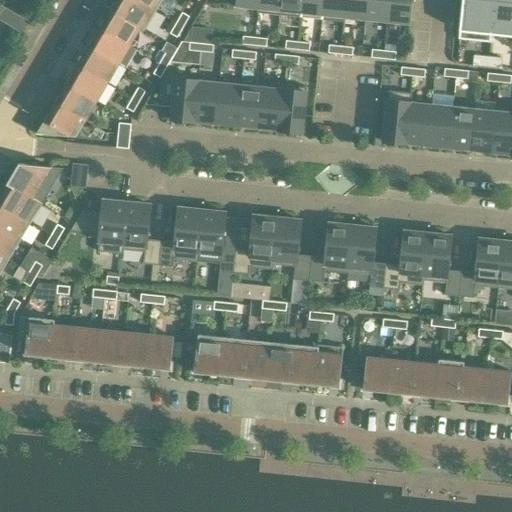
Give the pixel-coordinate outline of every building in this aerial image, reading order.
[(58,0),(46,16),(55,22),(69,2),(66,0),(58,0)] [(156,12),(136,0),(115,0),(110,9),(146,30),(156,12)] [(136,0),(156,12),(162,0),(136,0)] [(257,8),(257,0),(236,0),(235,6),(257,8)] [(256,13),(279,15),(280,0),(257,0),(257,8),(256,13)] [(301,17),(302,13),(303,0),(280,0),(279,15),(301,17)] [(322,0),(303,0),(302,13),(321,15),(322,0)] [(346,0),(322,0),(321,15),(320,19),(344,22),(345,17),(346,0)] [(346,0),(345,17),(366,19),(368,0),(346,0)] [(368,0),(366,19),(388,22),(390,0),(368,0)] [(390,0),(388,22),(409,24),(411,0),(390,0)] [(489,43),(493,0),(492,0),(493,0),(488,0),(462,0),(458,40),(489,43)] [(491,33),(511,34),(511,2),(495,1),(494,0),(493,0),(489,43),(490,43),(491,33)] [(146,30),(110,9),(99,28),(135,49),(146,30)] [(176,23),(183,28),(189,17),(182,13),(176,23)] [(170,34),(177,38),(183,28),(176,23),(170,34)] [(135,49),(99,28),(88,47),(124,68),(135,49)] [(242,45),(254,46),(255,38),(243,37),(242,45)] [(255,38),(254,46),(266,47),(267,39),(255,38)] [(297,50),(298,42),(286,41),(285,49),(297,50)] [(298,42),(297,50),(309,51),(310,43),(298,42)] [(200,52),(201,44),(189,43),(188,51),(200,52)] [(212,53),(212,46),(201,44),(200,52),(212,53)] [(329,45),(328,53),(340,55),(341,46),(329,45)] [(340,55),(352,56),(353,48),(341,46),(340,55)] [(77,66),(109,84),(111,81),(115,84),(124,68),(88,47),(77,66)] [(243,59),(244,51),(232,50),(231,58),(243,59)] [(371,58),(383,59),(384,51),(372,50),(371,58)] [(255,60),(256,53),(244,51),(243,59),(255,60)] [(396,52),(384,51),(383,59),(395,60),(396,52)] [(159,64),(166,68),(173,57),(165,53),(159,64)] [(274,62),(286,64),(287,56),(275,55),(274,62)] [(299,57),(287,56),(286,64),(298,65),(299,57)] [(473,66),(487,67),(488,57),(474,56),(473,66)] [(488,57),(487,67),(501,68),(502,59),(488,57)] [(166,68),(159,64),(153,74),(160,78),(166,68)] [(66,84),(97,103),(109,84),(77,66),(66,84)] [(413,69),(401,67),(400,75),(412,76),(413,69)] [(424,78),(425,70),(413,69),(412,76),(424,78)] [(456,78),(456,70),(444,69),(444,77),(456,78)] [(468,71),(456,70),(456,78),(467,79),(468,71)] [(487,81),(498,82),(499,75),(487,73),(487,81)] [(499,75),(498,82),(510,84),(511,76),(499,75)] [(171,120),(193,123),(197,81),(175,79),(171,120)] [(198,81),(197,81),(193,123),(194,123),(194,122),(214,124),(219,79),(218,79),(218,84),(198,82),(198,81)] [(236,126),(241,82),(219,79),(214,124),(236,126)] [(236,126),(258,128),(263,84),(241,82),(236,126)] [(97,103),(66,84),(55,103),(86,121),(97,103)] [(283,86),(263,84),(258,128),(278,130),(278,131),(280,132),(285,85),(283,85),(283,86)] [(306,87),(285,85),(280,132),(302,134),(306,87)] [(132,98),(139,102),(145,92),(138,87),(132,98)] [(405,144),(410,93),(388,91),(383,142),(405,144)] [(427,145),(431,106),(410,104),(412,93),(410,93),(405,144),(406,145),(406,143),(427,145)] [(133,112),(139,102),(132,98),(126,108),(133,112)] [(86,121),(55,103),(36,134),(76,138),(86,121)] [(431,106),(427,145),(448,148),(452,108),(431,106)] [(470,150),(474,111),(452,108),(448,148),(470,150)] [(495,113),(474,111),(470,150),(492,152),(496,108),(495,108),(495,113)] [(511,154),(511,155),(511,109),(496,108),(492,152),(511,154)] [(119,123),(118,136),(130,137),(131,125),(119,123)] [(118,136),(116,148),(128,149),(130,137),(118,136)] [(71,187),(86,189),(88,165),(73,163),(71,187)] [(32,199),(33,198),(51,168),(19,164),(7,184),(32,199)] [(0,195),(0,204),(31,223),(42,204),(33,198),(32,199),(7,184),(0,195)] [(122,254),(127,203),(103,201),(98,252),(122,254)] [(143,264),(158,266),(161,241),(147,239),(150,205),(127,203),(122,254),(123,249),(144,251),(143,264)] [(31,223),(0,204),(0,229),(20,242),(31,223)] [(175,242),(161,241),(158,266),(172,267),(173,259),(197,262),(202,211),(178,208),(175,242)] [(225,213),(202,211),(197,262),(198,252),(220,255),(219,272),(233,273),(236,248),(222,247),(225,213)] [(236,248),(233,273),(248,275),(249,267),(272,269),(273,265),(277,218),(253,216),(250,250),(236,248)] [(309,281),(311,256),(297,255),(301,221),(277,218),(273,265),(294,267),(293,279),(309,281)] [(311,256),(309,281),(322,282),(324,270),(348,272),(352,226),(329,224),(325,258),(311,256)] [(51,235),(58,239),(64,229),(57,225),(51,235)] [(384,289),(386,264),(372,262),(376,229),(352,226),(348,272),(370,275),(369,287),(384,289)] [(0,255),(9,260),(20,242),(0,229),(0,255)] [(386,264),(384,289),(399,290),(399,282),(422,285),(423,280),(427,234),(404,231),(400,265),(386,264)] [(423,280),(445,282),(444,295),(459,296),(461,272),(448,270),(451,236),(427,234),(423,280)] [(52,250),(58,239),(51,235),(45,245),(52,250)] [(498,288),(503,242),(479,239),(476,273),(461,272),(459,296),(473,298),(475,285),(498,288)] [(511,242),(503,242),(498,288),(511,289),(511,242)] [(0,275),(9,260),(0,255),(0,275)] [(29,272),(36,276),(42,266),(35,262),(29,272)] [(36,276),(29,272),(23,283),(30,287),(36,277),(36,276)] [(106,284),(118,285),(119,277),(107,276),(106,284)] [(69,287),(57,286),(56,294),(68,295),(69,287)] [(104,299),(105,291),(93,289),(92,297),(104,299)] [(104,299),(116,300),(117,292),(105,291),(104,299)] [(152,304),(153,296),(141,294),(140,302),(152,304)] [(152,304),(164,305),(165,297),(153,296),(152,304)] [(13,299),(7,310),(14,314),(14,313),(20,303),(13,299)] [(261,309),(274,310),(275,302),(262,301),(261,309)] [(213,310),(225,311),(226,303),(214,302),(213,310)] [(286,303),(275,302),(274,310),(286,311),(286,303)] [(238,304),(226,303),(225,311),(237,313),(238,304)] [(14,314),(7,310),(6,311),(5,324),(13,325),(14,314)] [(309,320),(321,321),(322,313),(310,312),(309,320)] [(334,314),(322,313),(321,321),(333,322),(334,314)] [(216,314),(215,323),(240,324),(241,315),(216,314)] [(494,324),(506,325),(507,317),(495,316),(494,324)] [(49,358),(53,320),(20,317),(17,343),(26,344),(25,356),(49,358)] [(431,326),(443,327),(444,319),(431,318),(431,326)] [(394,329),(395,320),(383,319),(382,327),(394,329)] [(444,319),(443,327),(455,328),(455,321),(444,319)] [(53,320),(49,358),(73,361),(77,327),(54,325),(55,320),(53,320)] [(395,320),(394,329),(406,330),(407,322),(395,320)] [(77,327),(73,361),(98,363),(101,330),(77,327)] [(478,337),(490,338),(491,330),(479,329),(478,337)] [(101,330),(98,363),(122,365),(125,332),(101,330)] [(491,330),(490,338),(502,340),(503,331),(491,330)] [(125,332),(122,365),(146,368),(150,335),(125,332)] [(150,335),(146,368),(170,370),(173,337),(150,335)] [(218,375),(222,338),(198,335),(197,346),(195,358),(194,373),(218,375)] [(242,378),(246,340),(222,338),(218,375),(242,378)] [(266,380),(270,342),(246,340),(242,378),(266,380)] [(291,382),(294,345),(270,342),(266,380),(291,382)] [(0,362),(9,364),(11,347),(0,345),(0,362)] [(187,357),(195,358),(197,346),(188,345),(187,357)] [(317,345),(317,347),(294,345),(291,382),(315,385),(319,345),(317,345)] [(319,345),(315,385),(339,387),(343,348),(319,345)] [(387,393),(390,360),(366,357),(363,390),(387,393)] [(414,362),(390,360),(387,393),(411,395),(414,362)] [(438,365),(414,362),(411,395),(435,398),(439,360),(438,360),(438,365)] [(463,362),(439,360),(435,398),(459,400),(463,362)] [(463,362),(459,400),(484,403),(487,370),(463,367),(464,362),(463,362)] [(511,372),(487,370),(484,403),(508,405),(511,372)]
